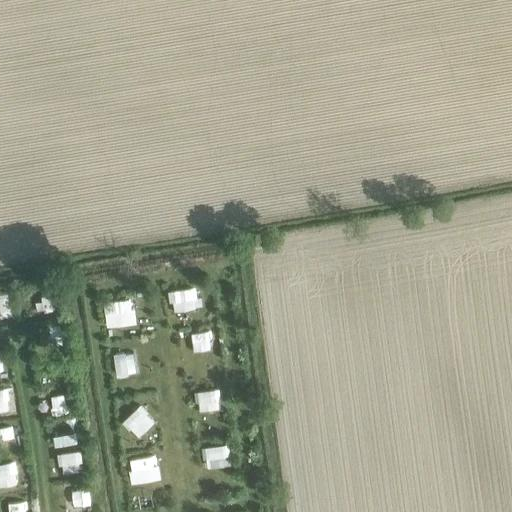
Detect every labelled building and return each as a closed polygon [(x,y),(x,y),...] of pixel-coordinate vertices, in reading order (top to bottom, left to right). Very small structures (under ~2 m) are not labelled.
[(172,288),(175,310),(201,307),(198,285),(172,288)] [(13,292),(0,292),(0,316),(14,316),(13,292)] [(137,323),(137,296),(107,297),(108,324),(137,323)] [(194,329),(195,351),(213,350),(212,329),(194,329)] [(119,379),(129,378),(128,356),(118,356),(119,379)] [(222,408),(221,387),(200,388),(202,409),(222,408)] [(0,404),(0,426),(12,426),(11,404),(0,404)] [(141,435),(155,421),(140,406),(126,421),(141,435)] [(231,442),(206,444),(207,465),(233,463),(231,442)] [(63,473),(85,472),(84,447),(62,449),(63,473)] [(159,452),(130,456),(134,481),(162,477),(159,452)] [(22,470),(5,471),(6,489),(23,489),(22,470)] [(90,483),(66,487),(69,511),(85,511),(94,511),(90,483)] [(11,501),(11,511),(27,511),(27,500),(11,501)]
